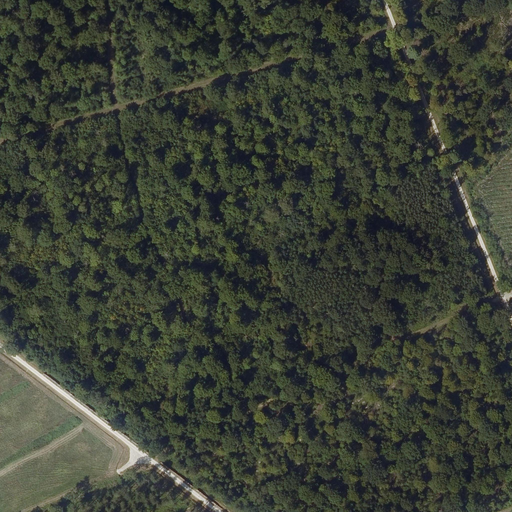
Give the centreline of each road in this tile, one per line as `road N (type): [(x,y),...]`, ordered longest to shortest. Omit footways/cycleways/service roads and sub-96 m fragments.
road 1 (track): [(398,30),(0,144)]
road 2 (track): [(503,296),(159,459)]
road 3 (track): [(503,296),(386,0)]
road 4 (track): [(111,0),(114,109),(176,290)]
road 5 (track): [(227,511),(0,344)]
road 6 (track): [(449,158),(324,206)]
